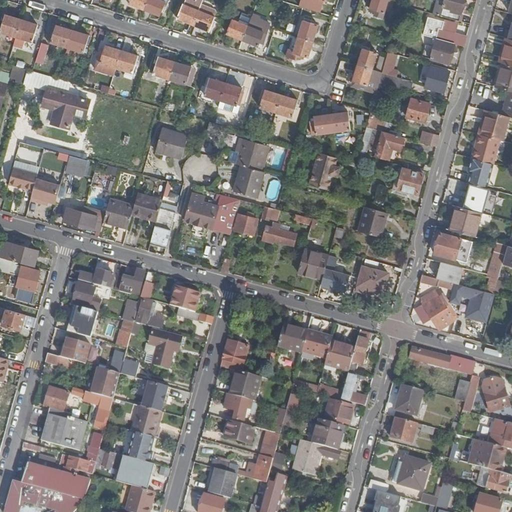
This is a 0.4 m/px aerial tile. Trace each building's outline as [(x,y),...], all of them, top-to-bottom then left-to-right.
[(130,0),(129,4),(144,11),(148,0),(130,0)] [(166,4),(156,0),(148,0),(144,11),(160,17),(166,4)] [(392,0),(372,0),(370,9),(385,14),(385,11),(391,13),(395,1),(392,0)] [(445,0),(441,14),(460,19),(464,0),(445,0)] [(178,19),(194,26),(199,12),(183,6),(178,19)] [(215,19),(199,12),(194,26),(209,32),(215,19)] [(0,34),(17,39),(22,21),(6,16),(0,34)] [(425,37),(437,40),(455,45),(464,48),(467,37),(456,35),(443,31),(445,24),(430,20),(425,37)] [(38,27),(22,21),(17,39),(33,44),(38,27)] [(227,35),(243,41),(248,27),(233,21),(227,35)] [(443,31),(456,35),(458,25),(445,22),(445,24),(443,31)] [(304,23),(299,38),(313,43),(318,27),(304,23)] [(67,49),(73,32),(57,27),(51,44),(67,49)] [(264,34),(248,27),(243,41),(258,48),(264,34)] [(73,32),(67,49),(83,54),(89,37),(73,32)] [(308,59),(313,43),(299,38),(293,37),(287,58),(296,61),(297,58),(300,59),(300,57),(308,59)] [(398,41),(392,40),(388,54),(394,55),(398,41)] [(449,66),(455,45),(437,40),(431,61),(449,66)] [(502,54),(499,63),(502,64),(511,66),(511,41),(508,40),(504,54),(502,54)] [(48,47),(41,45),(36,63),(43,65),(48,47)] [(106,47),(104,51),(100,64),(116,69),(122,52),(106,47)] [(100,64),(104,51),(102,50),(95,70),(114,76),(116,69),(100,64)] [(363,50),(358,66),(372,71),(377,54),(363,50)] [(122,52),(116,69),(125,72),(124,76),(131,78),(138,57),(122,52)] [(392,74),(397,56),(394,55),(388,54),(387,59),(383,74),(381,79),(411,87),(413,82),(397,77),(398,75),(392,74)] [(154,75),(170,80),(175,64),(159,58),(154,75)] [(381,58),(377,72),(383,74),(387,59),(381,58)] [(8,65),(0,63),(0,69),(11,72),(13,67),(8,65)] [(195,70),(175,64),(170,80),(190,87),(195,70)] [(511,66),(502,64),(496,88),(509,92),(511,92),(511,66)] [(367,86),(372,71),(358,66),(353,82),(367,86)] [(28,71),(13,67),(11,72),(9,77),(19,80),(18,83),(24,84),(28,71)] [(449,73),(432,69),(427,89),(444,93),(449,73)] [(376,94),(380,79),(375,77),(377,72),(372,71),(367,86),(353,82),(352,87),(376,94)] [(0,108),(9,76),(0,73),(0,108)] [(381,79),(380,84),(410,92),(411,87),(381,79)] [(221,102),(226,85),(211,80),(205,97),(221,102)] [(226,85),(221,102),(225,103),(223,108),(238,113),(240,107),(237,106),(238,104),(241,104),(244,93),(242,93),(242,89),(226,85)] [(48,89),(43,107),(55,111),(51,124),(69,129),(72,115),(83,119),(89,102),(48,89)] [(261,108),(276,113),(281,96),(266,92),(261,108)] [(507,117),(511,118),(511,92),(509,92),(502,116),(507,117)] [(281,96),(276,113),(293,119),(298,102),(281,96)] [(412,100),(407,118),(426,124),(431,105),(412,100)] [(486,120),(482,136),(500,141),(507,117),(502,116),(486,111),(484,120),(486,120)] [(331,115),(333,133),(350,131),(348,113),(331,115)] [(333,133),(331,115),(315,117),(317,135),(333,133)] [(219,118),(217,123),(225,126),(227,120),(219,118)] [(218,139),(222,127),(214,124),(209,123),(205,136),(218,139)] [(367,155),(374,130),(367,128),(360,153),(367,155)] [(162,131),(155,153),(182,161),(188,139),(162,131)] [(401,152),(404,139),(377,131),(372,148),(378,150),(375,158),(387,161),(390,149),(401,152)] [(424,133),(421,143),(436,148),(439,137),(424,133)] [(493,165),(500,141),(482,136),(479,135),(472,159),(493,165)] [(240,154),(243,141),(239,140),(232,164),(238,166),(242,154),(240,154)] [(238,166),(241,167),(262,173),(270,149),(243,141),(240,154),(242,154),(238,166)] [(36,165),(39,151),(18,147),(15,161),(36,165)] [(360,153),(357,165),(356,168),(365,171),(370,156),(367,155),(360,153)] [(336,168),(338,160),(337,159),(319,154),(310,185),(329,191),(333,178),(338,179),(340,169),(336,168)] [(87,161),(69,156),(65,171),(83,176),(87,161)] [(493,165),(472,159),(469,169),(472,170),(471,173),(468,184),(486,189),(493,165)] [(262,173),(241,167),(234,193),(257,199),(264,173),(262,173)] [(14,168),(9,184),(33,191),(37,179),(38,175),(14,168)] [(403,170),(398,191),(418,196),(424,175),(403,170)] [(61,186),(37,179),(33,191),(33,194),(31,200),(39,202),(40,199),(49,201),(56,204),(61,186)] [(33,191),(9,184),(8,187),(33,194),(33,191)] [(231,234),(238,207),(240,201),(218,195),(216,204),(210,202),(209,205),(203,204),(205,197),(193,194),(185,222),(196,225),(197,220),(207,222),(206,227),(231,234)] [(135,206),(132,215),(156,222),(162,201),(138,195),(135,206)] [(511,204),(511,202),(501,199),(498,212),(507,214),(510,204),(511,204)] [(135,206),(110,200),(106,213),(104,222),(128,229),(132,215),(135,206)] [(150,241),(167,246),(178,206),(162,201),(156,222),(150,241)] [(265,208),(240,201),(238,207),(250,210),(251,209),(263,212),(265,208)] [(450,231),(474,237),(481,214),(457,207),(450,231)] [(65,221),(101,231),(104,222),(106,213),(87,208),(85,214),(68,210),(65,221)] [(277,221),(280,212),(276,211),(265,208),(263,212),(262,219),(272,222),(273,220),(277,221)] [(366,208),(359,232),(381,238),(388,214),(366,208)] [(258,220),(239,215),(234,232),(253,237),(258,220)] [(313,220),(296,216),(295,221),(311,226),(313,220)] [(273,244),(274,242),(293,247),(297,235),(279,231),(280,226),(274,224),(273,229),(266,227),(262,241),(273,244)] [(344,231),(336,229),(334,237),(342,240),(344,231)] [(434,254),(462,262),(468,241),(440,234),(434,254)] [(0,256),(0,257),(18,263),(34,267),(38,252),(4,243),(0,256)] [(503,264),(508,247),(496,243),(486,278),(489,279),(498,282),(503,264)] [(508,247),(503,264),(511,266),(511,247),(508,247)] [(322,280),(329,257),(305,250),(299,274),(322,280)] [(18,263),(0,257),(0,271),(20,277),(17,287),(20,288),(17,300),(31,304),(40,272),(17,266),(18,263)] [(230,262),(224,260),(221,272),(227,273),(230,262)] [(363,267),(358,287),(383,294),(389,275),(363,267)] [(98,270),(93,285),(111,289),(114,275),(98,270)] [(125,277),(120,292),(139,297),(146,272),(138,270),(135,279),(125,277)] [(82,274),(80,281),(92,284),(94,277),(82,274)] [(448,288),(449,283),(422,275),(420,282),(436,287),(436,285),(448,288)] [(495,295),(498,282),(489,279),(485,293),(488,293),(495,295)] [(80,283),(73,306),(88,311),(90,311),(96,288),(80,283)] [(155,285),(146,283),(142,298),(144,298),(151,300),(155,285)] [(197,311),(203,288),(185,283),(184,289),(176,287),(172,304),(197,311)] [(466,302),(467,288),(453,287),(452,301),(466,302)] [(455,313),(449,303),(440,288),(422,298),(422,303),(424,306),(433,321),(437,327),(442,329),(453,321),(450,316),(455,313)] [(480,321),(487,323),(495,295),(488,293),(480,321)] [(151,300),(144,298),(137,323),(160,329),(162,321),(149,318),(154,301),(151,300)] [(124,320),(135,323),(139,305),(129,302),(124,320)] [(83,330),(88,311),(73,306),(68,322),(75,324),(74,327),(83,330)] [(433,321),(424,306),(417,311),(425,325),(433,321)] [(37,319),(0,308),(0,315),(4,316),(2,326),(21,331),(23,322),(35,325),(37,319)] [(215,318),(181,309),(179,316),(212,325),(215,318)] [(124,320),(117,346),(127,349),(131,335),(135,323),(124,320)] [(135,323),(131,335),(139,337),(142,325),(135,323)] [(309,332),(285,325),(278,347),(302,354),(308,333),(309,332)] [(153,330),(149,345),(158,347),(153,364),(169,369),(174,350),(178,351),(181,338),(153,330)] [(371,341),(372,335),(361,331),(356,350),(349,373),(342,400),(366,406),(368,399),(352,395),(356,379),(354,378),(357,366),(363,367),(370,341),(371,341)] [(308,333),(302,354),(302,355),(315,359),(316,356),(326,359),(331,343),(331,340),(319,337),(319,336),(308,333)] [(67,339),(62,358),(72,361),(86,365),(91,346),(67,339)] [(249,347),(228,341),(221,367),(237,372),(242,373),(249,347)] [(356,350),(331,343),(326,359),(324,366),(349,373),(356,350)] [(476,363),(452,356),(452,359),(412,348),(409,359),(449,369),(449,370),(472,377),(476,363)] [(272,366),(276,355),(269,353),(266,364),(272,366)] [(69,369),(72,361),(62,358),(49,354),(46,363),(69,369)] [(0,382),(2,384),(6,385),(10,371),(7,370),(9,360),(0,357),(0,382)] [(122,367),(120,374),(136,378),(140,365),(124,360),(122,367)] [(99,369),(92,393),(113,399),(114,399),(115,394),(120,374),(116,373),(99,369)] [(255,402),(262,378),(242,373),(237,372),(230,395),(253,402),(255,402)] [(321,379),(297,372),(293,387),(297,388),(297,384),(305,386),(304,390),(317,393),(319,387),(321,379)] [(463,411),(470,413),(479,378),(472,377),(470,385),(465,402),(463,411)] [(167,396),(169,388),(164,386),(149,382),(142,407),(161,412),(162,412),(164,403),(167,396)] [(460,382),(455,400),(465,402),(470,385),(460,382)] [(422,391),(402,386),(396,410),(416,416),(422,391)] [(319,387),(317,393),(335,398),(337,392),(319,387)] [(51,408),(49,415),(68,420),(68,418),(71,419),(72,415),(64,412),(70,394),(51,388),(45,406),(51,408)] [(105,431),(113,399),(92,393),(74,388),(72,396),(85,399),(85,402),(101,406),(94,428),(105,431)] [(504,388),(485,394),(491,412),(510,407),(504,388)] [(249,414),(253,402),(230,395),(227,395),(224,408),(236,412),(234,419),(244,422),(246,416),(249,417),(249,414)] [(291,395),(289,401),(298,404),(300,398),(291,395)] [(330,400),(325,419),(349,426),(354,407),(330,400)] [(296,414),(298,404),(289,401),(286,411),(296,414)] [(255,402),(253,402),(249,414),(255,416),(259,403),(255,402)] [(142,407),(140,406),(133,432),(156,437),(156,438),(159,428),(156,427),(161,412),(142,407)] [(213,409),(211,416),(224,419),(226,413),(213,409)] [(280,435),(283,426),(286,411),(279,409),(273,433),(280,435)] [(286,411),(283,426),(292,429),(296,414),(286,411)] [(68,420),(49,415),(42,442),(80,452),(88,423),(71,419),(68,418),(68,420)] [(411,443),(416,424),(395,418),(390,437),(411,443)] [(313,444),(337,451),(344,427),(319,420),(313,444)] [(511,424),(495,420),(489,444),(506,449),(511,450),(511,424)] [(251,445),(256,428),(230,421),(225,438),(251,445)] [(434,429),(423,426),(422,432),(433,435),(434,429)] [(133,432),(127,430),(123,446),(124,447),(121,456),(151,464),(154,453),(152,452),(156,437),(133,432)] [(273,433),(269,432),(266,446),(263,445),(259,457),(273,461),(274,456),(280,435),(273,433)] [(100,450),(103,436),(98,434),(94,448),(100,450)] [(500,473),(506,449),(489,444),(476,440),(469,464),(490,470),(500,473)] [(340,451),(337,451),(313,444),(301,441),(293,470),(315,476),(321,456),(338,460),(340,451)] [(25,442),(24,448),(41,452),(42,446),(25,442)] [(101,467),(106,451),(100,450),(96,463),(95,465),(101,467)] [(106,451),(101,467),(101,468),(110,471),(111,468),(116,470),(120,455),(106,451)] [(274,456),(273,461),(270,472),(280,474),(284,459),(274,456)] [(68,463),(67,468),(92,475),(95,465),(96,463),(93,462),(91,469),(89,469),(90,463),(70,457),(68,463)] [(269,474),(270,472),(273,461),(259,457),(253,479),(267,483),(269,474)] [(67,468),(31,458),(26,476),(23,485),(14,482),(5,511),(74,511),(85,501),(92,475),(67,468)] [(406,458),(399,484),(422,490),(430,464),(406,458)] [(216,470),(237,475),(239,467),(213,461),(211,468),(216,470)] [(153,463),(151,476),(171,479),(173,467),(153,463)] [(237,475),(216,470),(209,493),(231,499),(237,475)] [(507,494),(511,477),(511,476),(500,473),(490,470),(488,477),(490,477),(487,489),(507,494)] [(23,485),(26,476),(16,473),(14,482),(23,485)] [(260,507),(258,511),(276,511),(287,479),(269,474),(267,483),(262,499),(260,507)] [(115,475),(113,481),(122,483),(124,477),(115,475)] [(149,511),(155,493),(133,487),(126,511),(149,511)] [(386,496),(373,492),(371,498),(384,501),(386,496)] [(220,511),(224,500),(205,495),(200,511),(220,511)] [(511,502),(487,495),(483,510),(487,511),(498,511),(501,505),(511,507),(511,502)] [(425,496),(423,504),(436,507),(438,499),(425,496)] [(260,507),(262,499),(256,498),(254,506),(260,507)]
